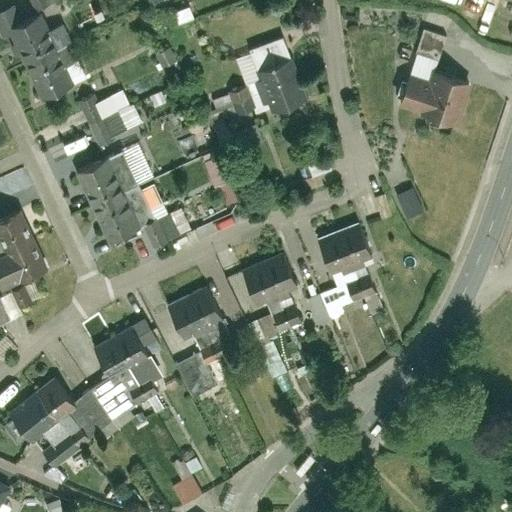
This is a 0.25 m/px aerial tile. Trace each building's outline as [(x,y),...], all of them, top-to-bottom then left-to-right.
[(21,50),(26,60),(58,45),(73,38),(64,20),(51,27),(42,8),(23,17),(15,2),(0,8),(0,26),(13,54),(21,50)] [(417,50),(439,57),(447,31),(425,24),(417,50)] [(277,109),(309,96),(283,32),(251,45),(277,109)] [(26,60),(42,94),(74,79),(58,45),(26,60)] [(159,51),(165,65),(179,59),(173,45),(159,51)] [(402,102),(461,120),(473,78),(436,67),(439,57),(417,50),(402,102)] [(239,111),(257,103),(248,81),(230,88),(239,111)] [(80,97),(90,121),(104,114),(93,91),(80,97)] [(90,121),(101,144),(114,138),(104,114),(90,121)] [(238,127),(245,144),(262,137),(255,120),(238,127)] [(238,197),(221,152),(206,158),(223,203),(238,197)] [(78,168),(110,239),(143,225),(111,153),(78,168)] [(314,175),(334,167),(329,154),(309,162),(314,175)] [(398,191),(409,214),(426,206),(415,183),(398,191)] [(376,194),(382,215),(394,211),(387,190),(376,194)] [(0,278),(4,287),(50,266),(23,206),(0,216),(0,236),(6,251),(0,253),(0,278)] [(359,218),(319,234),(333,269),(373,253),(359,218)] [(258,299),(298,283),(284,248),(244,264),(258,299)] [(375,288),(369,272),(348,279),(354,296),(375,288)] [(223,314),(208,281),(168,299),(184,333),(194,328),(223,314)] [(0,322),(38,305),(27,282),(0,294),(0,322)] [(346,304),(338,283),(321,289),(329,311),(346,304)] [(329,311),(321,289),(308,295),(318,321),(331,315),(329,311)] [(237,323),(246,346),(278,334),(269,311),(237,323)] [(144,314),(132,321),(144,343),(157,335),(144,314)] [(232,332),(223,314),(194,328),(203,346),(225,335),(232,332)] [(132,321),(95,343),(112,371),(113,373),(119,370),(132,362),(150,352),(144,343),(132,321)] [(225,335),(203,346),(209,358),(231,348),(225,335)] [(209,358),(203,346),(179,357),(195,391),(219,380),(209,358)] [(150,352),(132,362),(144,383),(165,371),(153,350),(150,352)] [(137,401),(119,370),(113,373),(112,371),(92,385),(114,415),(137,401)] [(72,409),(79,403),(75,398),(56,373),(36,388),(59,418),(72,409)] [(90,433),(114,415),(92,385),(75,398),(79,403),(72,409),(90,433)] [(59,418),(36,388),(11,407),(34,437),(44,429),(59,418)] [(90,433),(72,409),(44,429),(53,442),(44,449),(55,464),(92,436),(90,433)] [(172,461),(182,477),(171,483),(182,502),(203,490),(189,468),(190,467),(183,454),(172,461)] [(0,506),(12,484),(0,477),(0,506)] [(47,503),(50,511),(56,511),(66,508),(61,497),(47,503)]
